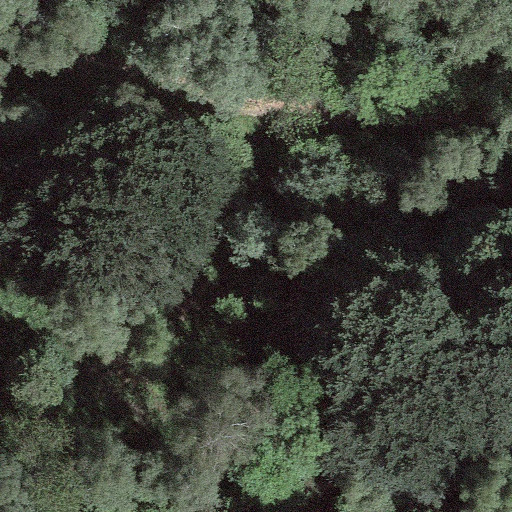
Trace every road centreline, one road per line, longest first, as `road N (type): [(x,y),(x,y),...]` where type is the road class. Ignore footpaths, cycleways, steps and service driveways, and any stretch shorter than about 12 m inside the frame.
road 1 (track): [(0,62),(31,60),(254,104),(511,138)]
road 2 (track): [(511,43),(391,0)]
